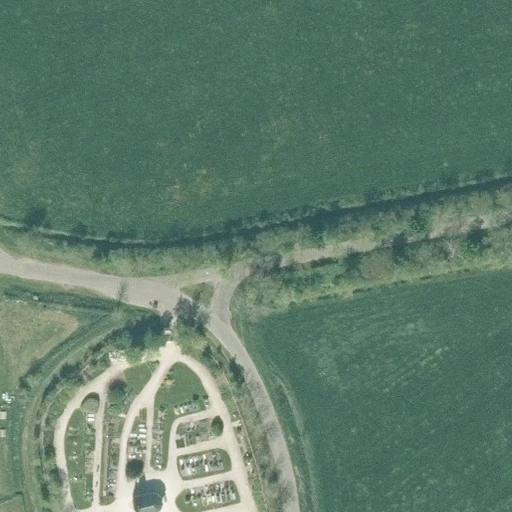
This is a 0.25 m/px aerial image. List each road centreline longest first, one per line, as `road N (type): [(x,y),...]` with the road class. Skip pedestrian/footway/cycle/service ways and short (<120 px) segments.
road 1 (unclassified): [(241,268),(511,217)]
road 2 (unclassified): [(289,511),(267,419),(220,332)]
road 3 (unclassified): [(133,288),(0,265)]
